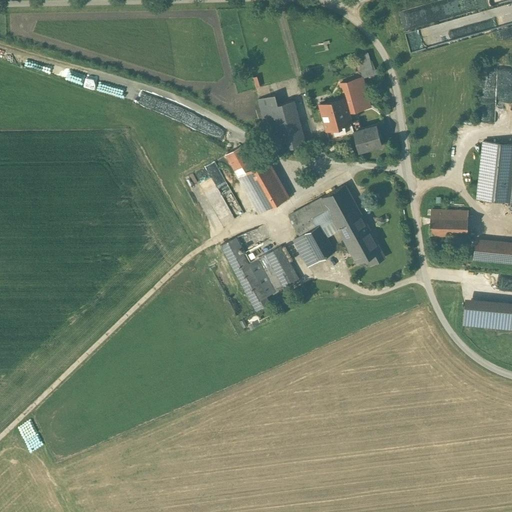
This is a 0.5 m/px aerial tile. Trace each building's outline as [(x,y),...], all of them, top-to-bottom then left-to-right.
[(408,29),(414,50),(490,30),(485,8),(453,17),(448,0),(434,0),(401,9),(405,21),(412,19),(413,22),(423,19),(422,16),(431,14),(433,23),(428,24),(428,26),(424,27),(423,25),(408,29)] [(24,62),(31,65),(34,60),(26,57),(24,62)] [(343,96),(345,96),(350,113),(371,107),(362,76),(339,82),(343,96)] [(305,143),(294,100),(277,104),(275,94),(257,99),(270,145),(287,140),(289,147),(305,143)] [(343,96),(318,103),(326,130),(353,123),(350,113),(345,96),(343,96)] [(382,145),(376,125),(353,131),(359,151),(382,145)] [(511,139),(482,137),(477,195),(511,198),(511,139)] [(258,213),(289,195),(268,157),(252,166),(241,145),(225,154),(258,213)] [(213,178),(223,173),(216,160),(206,164),(213,178)] [(212,178),(202,178),(203,216),(225,215),(224,193),(213,193),(212,178)] [(384,257),(344,184),(322,197),(334,219),(357,262),(371,255),(374,262),(384,257)] [(320,226),(334,219),(322,197),(288,215),(300,236),(294,239),(309,265),(334,251),(320,226)] [(428,228),(467,229),(468,206),(429,204),(428,228)] [(511,252),(511,237),(476,237),(476,251),(511,252)] [(299,279),(280,246),(264,254),(283,288),(299,279)] [(468,324),(511,327),(511,299),(470,296),(468,324)] [(250,326),(264,320),(260,310),(246,316),(250,326)]
